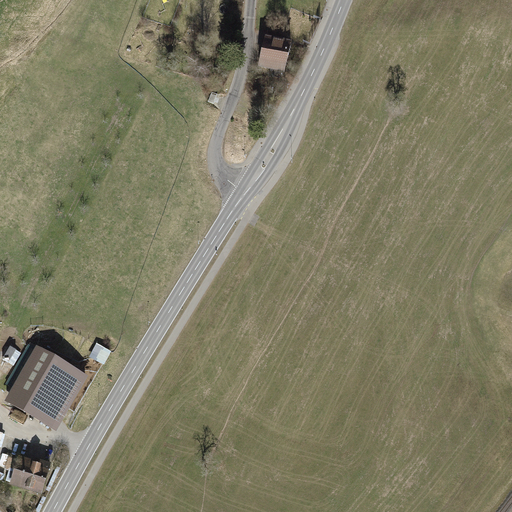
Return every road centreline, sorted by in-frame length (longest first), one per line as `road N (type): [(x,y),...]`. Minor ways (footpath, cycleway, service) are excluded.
road 1 (secondary): [(53,511),(245,193)]
road 2 (secondary): [(245,193),(303,95),(344,0)]
road 3 (tertiary): [(245,193),(224,178),(214,155),(240,77),(252,0)]
